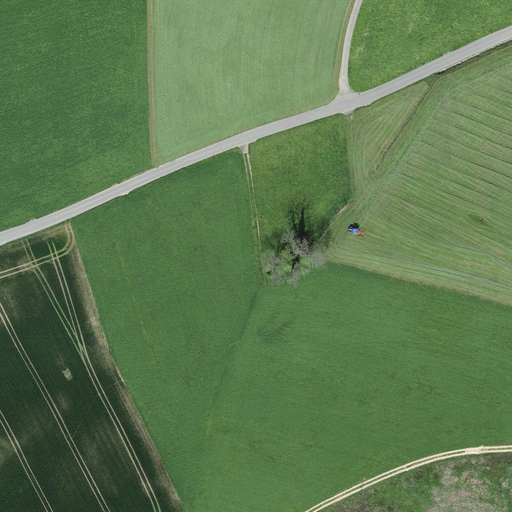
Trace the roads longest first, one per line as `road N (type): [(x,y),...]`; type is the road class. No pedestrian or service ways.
road 1 (unclassified): [(0,241),(511,33)]
road 2 (track): [(511,450),(411,468),(313,511)]
road 3 (track): [(262,289),(242,139)]
